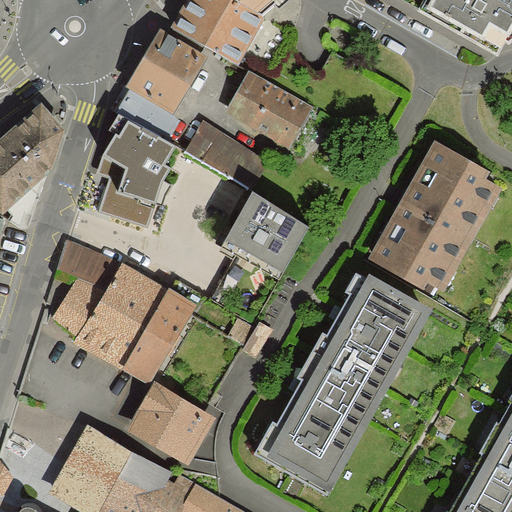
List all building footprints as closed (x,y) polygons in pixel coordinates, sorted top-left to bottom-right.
[(190,0),(175,26),(234,63),(259,16),(279,0),(190,0)] [(511,0),(423,0),(419,9),(496,52),(503,39),(511,34),(511,0)] [(197,60),(153,35),(123,87),(128,90),(167,112),(197,60)] [(313,108),(247,71),(223,113),(290,151),(313,108)] [(167,112),(128,90),(116,110),(120,112),(120,113),(164,139),(175,121),(166,115),(167,112)] [(41,107),(0,143),(0,204),(3,208),(48,169),(61,130),(41,107)] [(102,212),(148,228),(164,180),(172,169),(164,164),(175,145),(164,139),(120,113),(110,131),(117,135),(111,144),(105,155),(100,173),(113,179),(102,212)] [(269,167),(201,125),(185,150),(253,192),(269,167)] [(487,170),(436,141),(370,259),(425,289),(429,282),(444,290),(501,188),(483,178),(487,170)] [(311,227),(253,192),(223,247),(280,280),(311,227)] [(120,264),(68,242),(58,268),(78,276),(105,287),(120,264)] [(79,335),(77,340),(147,379),(193,307),(120,264),(105,287),(78,276),(54,316),(79,335)] [(271,418),(253,450),(327,491),(431,305),(368,269),(365,274),(355,268),(345,286),(350,289),(326,332),(321,329),(297,374),(301,376),(276,421),(271,418)] [(153,385),(127,431),(162,451),(188,466),(214,419),(153,385)] [(511,511),(511,400),(447,511),(511,511)] [(156,465),(85,428),(47,495),(77,511),(180,511),(194,485),(156,465)] [(9,477),(0,464),(0,493),(1,494),(9,477)] [(240,511),(194,485),(180,511),(240,511)]
